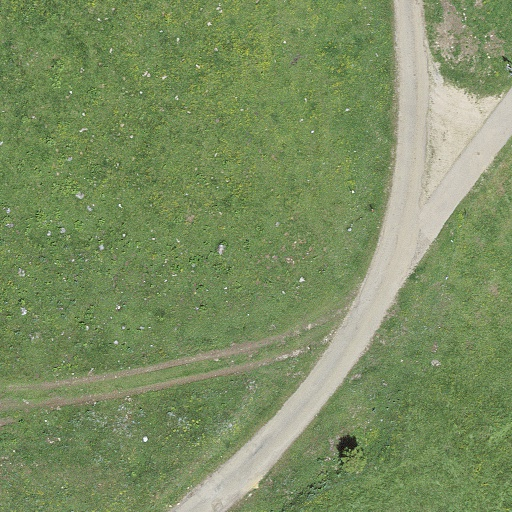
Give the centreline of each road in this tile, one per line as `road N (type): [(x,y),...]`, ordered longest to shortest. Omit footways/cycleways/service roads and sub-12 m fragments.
road 1 (track): [(198,511),(295,417),(375,297),(409,180),(408,0)]
road 2 (track): [(511,112),(375,297)]
